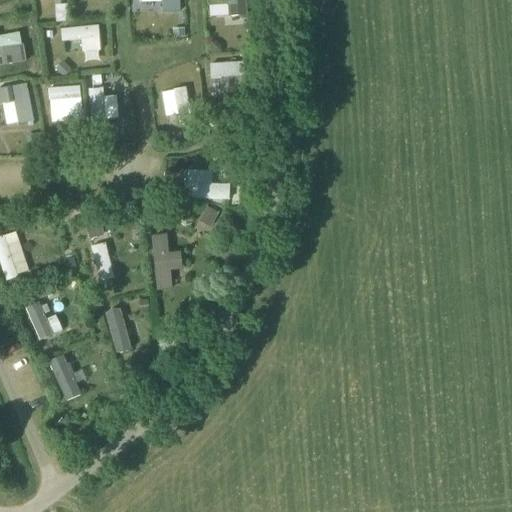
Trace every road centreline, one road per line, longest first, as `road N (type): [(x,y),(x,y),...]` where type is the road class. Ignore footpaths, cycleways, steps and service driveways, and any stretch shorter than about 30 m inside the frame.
road 1 (unclassified): [(31,511),(153,418),(245,279),(268,216),(278,145),(267,0)]
road 2 (track): [(0,361),(57,494)]
